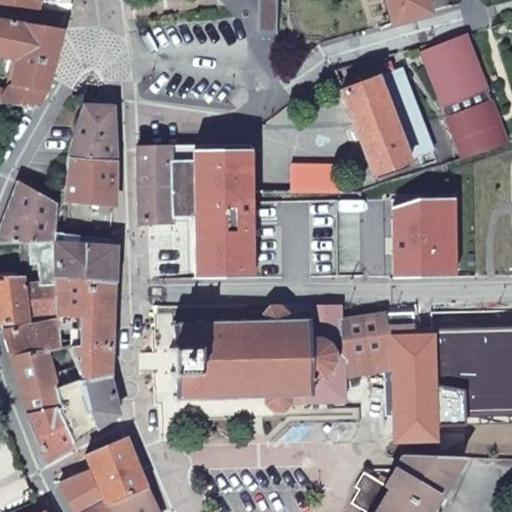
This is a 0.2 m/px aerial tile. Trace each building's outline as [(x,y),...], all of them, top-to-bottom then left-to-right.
[(39,0),(0,0),(0,5),(37,11),(39,2),(39,0)] [(383,0),(391,25),(430,14),(425,0),(383,0)] [(0,104),(23,108),(35,110),(46,91),(63,30),(0,18),(0,56),(16,60),(11,86),(3,96),(0,93),(0,104)] [(421,52),(442,107),(448,105),(452,114),(446,117),(462,158),(508,143),(491,99),(488,100),(465,35),(421,52)] [(354,65),(336,71),(340,80),(357,75),(354,65)] [(432,151),(400,68),(341,90),(374,175),(432,151)] [(68,156),(113,160),(111,108),(81,107),(68,156)] [(170,147),(170,218),(192,217),(193,279),(252,278),(251,145),(170,147)] [(170,218),(170,147),(136,149),(138,223),(170,222),(170,218)] [(113,207),(113,160),(68,156),(62,202),(113,207)] [(290,193),(341,193),(341,170),(290,168),(290,193)] [(0,243),(20,243),(51,241),(53,207),(17,182),(0,227),(0,243)] [(90,240),(54,238),(54,241),(56,282),(112,286),(113,248),(90,247),(90,240)] [(56,282),(54,241),(51,241),(20,243),(20,264),(38,264),(38,283),(24,287),(23,278),(0,278),(0,323),(28,321),(27,314),(57,313),(56,282)] [(112,286),(56,282),(57,313),(57,318),(62,317),(63,320),(66,330),(76,330),(76,315),(79,315),(80,349),(72,349),(76,364),(80,377),(81,381),(107,378),(112,291),(112,286)] [(290,404),(344,402),(344,374),(343,361),(342,322),(340,322),(340,306),(307,306),(307,323),(287,324),(287,315),(279,307),(270,307),(263,315),(263,324),(223,321),(176,326),(176,322),(172,322),(170,376),(173,379),(174,404),(178,403),(177,399),(197,399),(197,403),(201,403),(246,402),(246,397),(265,397),(265,404),(272,411),(282,412),(290,404)] [(166,334),(166,312),(153,313),(154,335),(166,334)] [(394,442),(433,440),(430,313),(411,313),(411,327),(386,328),(385,315),(342,322),(343,361),(391,356),(391,369),(394,442)] [(66,330),(63,320),(4,332),(11,358),(45,351),(71,347),(66,330)] [(51,372),(45,351),(11,358),(23,403),(28,416),(55,409),(61,408),(55,386),(51,372)] [(343,361),(344,374),(391,369),(391,356),(343,361)] [(55,386),(80,377),(76,364),(51,372),(55,386)] [(118,414),(107,378),(81,381),(80,377),(55,386),(61,408),(55,409),(71,444),(118,414)] [(55,409),(28,416),(46,460),(71,444),(55,409)] [(72,511),(90,511),(105,505),(146,488),(126,438),(86,455),(92,472),(59,485),(72,511)] [(432,511),(430,511),(462,458),(462,457),(403,456),(384,486),(363,472),(354,487),(358,490),(350,504),(363,511),(432,511)] [(105,505),(108,511),(158,511),(146,488),(105,505)]
